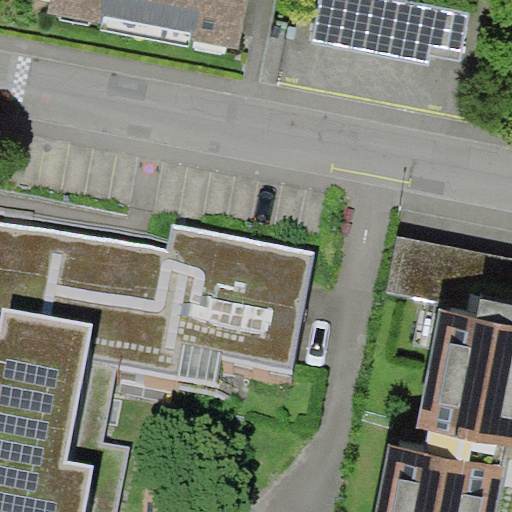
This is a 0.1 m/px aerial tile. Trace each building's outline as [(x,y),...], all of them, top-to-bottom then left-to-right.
[(246,0),(48,0),(46,11),(237,49),(246,0)] [(166,270),(0,237),(0,360),(1,356),(178,394),(182,369),(297,391),(317,268),(171,240),(166,270)] [(511,314),(438,301),(417,421),(511,436),(511,314)] [(93,379),(1,356),(0,361),(0,511),(97,511),(97,510),(70,503),(93,379)] [(497,511),(508,459),(389,435),(375,511),(497,511)]
